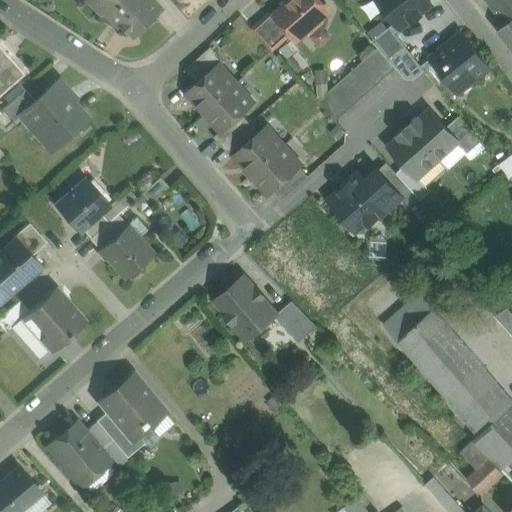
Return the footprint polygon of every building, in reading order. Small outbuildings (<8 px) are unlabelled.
[(87,0),(101,14),(105,11),(119,25),(122,22),(133,34),(160,9),(151,0),(87,0)] [(328,11),(318,0),(285,0),(281,4),(284,7),(276,14),(275,15),(291,33),(300,25),(309,34),(321,23),(322,17),(328,11)] [(432,4),(428,0),(377,0),(400,29),(411,20),(412,21),(421,14),(420,13),(432,4)] [(511,0),(485,0),(505,24),(511,18),(511,0)] [(273,11),(253,29),(272,50),(291,33),(275,15),(276,14),(273,11)] [(511,18),(505,24),(498,30),(511,46),(511,18)] [(489,68),(464,36),(460,35),(432,58),(431,58),(448,80),(457,92),(459,91),(455,86),(469,75),(473,80),(489,68)] [(0,94),(24,74),(0,46),(0,94)] [(211,47),(184,71),(196,85),(219,65),(219,66),(224,61),(211,47)] [(377,48),(318,101),(335,121),(395,68),(377,48)] [(431,58),(421,66),(438,88),(448,80),(431,58)] [(196,85),(187,93),(205,112),(236,84),(219,66),(219,65),(196,85)] [(34,102),(19,115),(20,116),(50,150),(87,118),(66,94),(69,92),(59,80),(34,102)] [(236,84),(205,112),(221,131),(222,132),(241,114),(253,104),(236,84)] [(24,90),(1,110),(12,122),(20,116),(19,115),(34,102),(24,90)] [(446,127),(430,109),(419,119),(418,117),(417,118),(417,119),(408,127),(438,160),(458,142),(458,141),(446,127)] [(241,114),(222,132),(221,131),(214,138),(223,148),(250,124),(241,114)] [(480,142),(460,116),(446,127),(458,141),(458,142),(467,153),(480,142)] [(250,124),(223,148),(232,159),(235,156),(235,155),(259,134),(250,124)] [(259,134),(235,155),(235,156),(252,175),(284,147),(266,127),(259,134)] [(438,160),(408,127),(400,134),(399,134),(398,135),(400,137),(389,146),(406,165),(418,178),(418,177),(438,160)] [(284,147),(252,175),(269,194),(272,192),(299,168),(301,166),(284,147)] [(396,173),(387,162),(378,170),(402,197),(411,189),(396,173)] [(406,165),(396,173),(411,189),(421,200),(431,191),(418,177),(418,178),(406,165)] [(299,168),(272,192),(281,201),(308,177),(299,168)] [(359,173),(329,200),(356,230),(385,204),(389,209),(402,197),(378,170),(366,181),(359,173)] [(86,178),(56,205),(79,232),(82,229),(100,214),(110,205),(86,178)] [(160,178),(142,194),(149,203),(167,187),(160,178)] [(100,214),(82,229),(90,238),(108,223),(100,214)] [(118,233),(100,249),(126,279),(153,254),(139,238),(147,230),(136,217),(118,233)] [(46,242),(29,223),(13,237),(15,239),(17,238),(32,255),(46,242)] [(108,223),(90,238),(100,249),(118,233),(109,223),(108,223)] [(32,255),(17,238),(15,239),(0,252),(0,302),(22,283),(24,286),(33,278),(30,275),(41,266),(32,255)] [(273,309),(246,278),(233,289),(231,287),(215,301),(244,335),(251,335),(262,327),(262,320),(261,319),(273,309)] [(85,323),(54,288),(28,311),(27,312),(28,313),(36,322),(33,324),(55,350),(85,323)] [(511,400),(434,309),(433,309),(424,299),(388,330),(478,435),(511,400)] [(19,301),(0,317),(0,324),(6,332),(28,313),(27,312),(28,311),(19,301)] [(292,301),(275,316),(298,343),(317,327),(292,301)] [(511,314),(507,308),(495,317),(511,335),(511,314)] [(132,373),(100,401),(108,410),(130,436),(135,432),(162,409),(132,373)] [(511,400),(478,435),(473,441),(489,457),(501,470),(511,460),(511,400)] [(130,436),(108,410),(96,420),(111,439),(127,457),(144,442),(135,432),(130,436)] [(96,420),(96,421),(87,428),(103,447),(111,439),(96,420)] [(110,463),(79,426),(63,440),(59,435),(48,445),(82,486),(83,485),(84,486),(85,486),(88,490),(93,490),(112,474),(112,470),(109,466),(109,465),(109,464),(110,463)] [(473,441),(466,435),(454,446),(461,453),(473,441)] [(127,457),(111,439),(103,447),(118,465),(127,458),(127,457)] [(489,457),(473,441),(461,453),(477,469),(489,457)] [(477,469),(466,478),(482,494),(504,473),(501,470),(489,457),(477,469)] [(511,460),(501,470),(504,473),(511,480),(511,460)] [(20,466),(0,482),(0,505),(5,511),(17,511),(41,492),(20,466)] [(449,497),(433,479),(426,487),(447,509),(454,502),(449,497)] [(41,492),(17,511),(5,511),(0,505),(0,511),(37,511),(49,502),(41,492)] [(464,511),(454,502),(447,509),(449,511),(464,511)]
